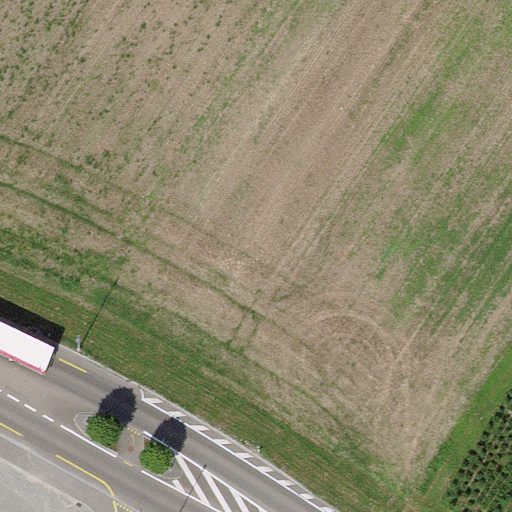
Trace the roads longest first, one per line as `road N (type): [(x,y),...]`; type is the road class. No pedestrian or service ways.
road 1 (primary): [(294,511),(133,413),(0,358)]
road 2 (primary): [(0,408),(181,511)]
